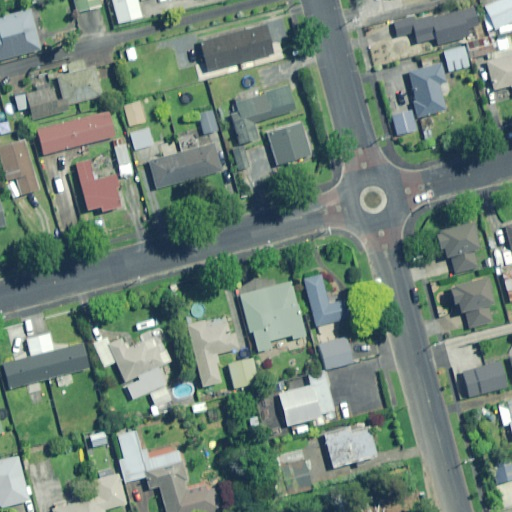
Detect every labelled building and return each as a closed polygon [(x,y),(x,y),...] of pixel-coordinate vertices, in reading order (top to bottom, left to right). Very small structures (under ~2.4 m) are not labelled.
[(98,0),(73,0),(77,14),(100,8),(98,0)] [(147,0),(111,0),(118,25),(141,19),(135,0),(140,0),(141,2),(147,0)] [(511,0),(501,0),(483,8),(494,32),(511,23),(511,0)] [(478,27),(473,9),(423,21),(426,33),(433,32),(436,46),(451,42),(449,34),(478,27)] [(0,19),(0,61),(38,51),(27,12),(0,19)] [(415,33),(412,19),(394,24),(397,37),(415,33)] [(267,26),(199,43),(207,75),(275,58),(267,26)] [(470,62),(485,59),(493,91),(511,86),(511,52),(511,53),(508,39),(508,35),(466,45),(470,62)] [(463,48),(442,54),(448,74),(468,69),(463,48)] [(198,53),(175,58),(180,77),(202,72),(198,53)] [(407,73),(415,102),(411,103),(415,121),(445,114),(441,100),(437,83),(445,81),(441,64),(431,67),(407,73)] [(97,83),(94,69),(51,80),(53,88),(14,98),(18,112),(29,110),(32,122),(68,113),(67,107),(101,98),(97,83)] [(229,115),(239,146),(259,140),(255,125),(296,112),(289,88),(232,105),(234,114),(229,115)] [(146,123),(140,102),(123,107),(128,128),(146,123)] [(212,111),(198,115),(204,136),(218,131),(212,111)] [(409,112),(392,117),(397,137),(415,132),(409,112)] [(109,113),(35,130),(42,156),(115,139),(109,113)] [(300,124),(266,136),(276,167),(311,156),(300,124)] [(153,146),(148,130),(130,135),(134,152),(153,146)] [(129,165),(124,139),(112,141),(118,167),(129,165)] [(36,193),(25,141),(0,146),(0,165),(4,183),(15,180),(18,197),(36,193)] [(213,145),(147,164),(155,190),(221,171),(213,145)] [(245,150),(232,153),(237,173),(250,170),(245,150)] [(85,213),(98,211),(98,214),(121,210),(119,196),(115,176),(107,178),(105,167),(92,170),(91,162),(76,164),(80,186),(85,213)] [(481,250),(475,224),(437,232),(438,236),(433,237),(436,248),(440,248),(443,259),(451,257),(455,276),(480,271),(476,252),(481,250)] [(511,302),(511,271),(501,274),(509,304),(511,302)] [(326,292),(322,278),(304,282),(315,329),(351,321),(344,293),(332,296),(331,290),(326,292)] [(492,307),(485,279),(452,288),(454,295),(447,297),(450,305),(456,304),(459,315),(465,313),(470,333),(492,327),(487,308),(492,307)] [(240,297),(250,336),(252,335),(257,353),(270,349),(269,344),(291,338),(292,341),(305,337),(291,284),(240,297)] [(221,384),(214,357),(232,352),(235,364),(248,361),(237,314),(185,327),(201,389),(221,384)] [(25,341),(29,358),(1,365),(7,390),(90,370),(83,344),(52,352),(48,335),(25,341)] [(158,368),(170,363),(158,336),(125,351),(121,341),(109,346),(106,340),(94,346),(104,369),(115,364),(124,384),(132,401),(148,394),(155,408),(173,400),(158,368)] [(346,339),(318,346),(325,372),(353,365),(346,339)] [(248,361),(228,366),(234,390),(257,384),(251,360),(248,361)] [(500,365),(461,375),(467,398),(506,389),(500,365)] [(306,377),(309,388),(278,396),(286,428),(320,420),(319,416),(335,413),(328,383),(325,384),(322,373),(306,377)] [(511,401),(499,405),(504,429),(509,427),(511,439),(511,401)] [(232,418),(228,404),(220,407),(225,421),(232,418)] [(332,471),(354,465),(355,468),(364,466),(363,463),(377,459),(369,425),(323,436),(332,471)] [(144,451),(138,431),(117,437),(123,461),(118,462),(124,484),(146,479),(149,491),(158,489),(164,511),(210,511),(217,510),(209,482),(191,487),(184,489),(183,483),(189,482),(178,442),(144,451)] [(103,445),(100,435),(90,438),(93,448),(103,445)] [(303,453),(274,460),(283,497),(312,490),(303,453)] [(0,507),(28,501),(24,484),(17,458),(0,462),(0,507)] [(511,467),(511,462),(495,466),(499,485),(511,481),(511,467)] [(104,511),(125,506),(117,474),(92,480),(96,499),(51,510),(51,511),(104,511)]
